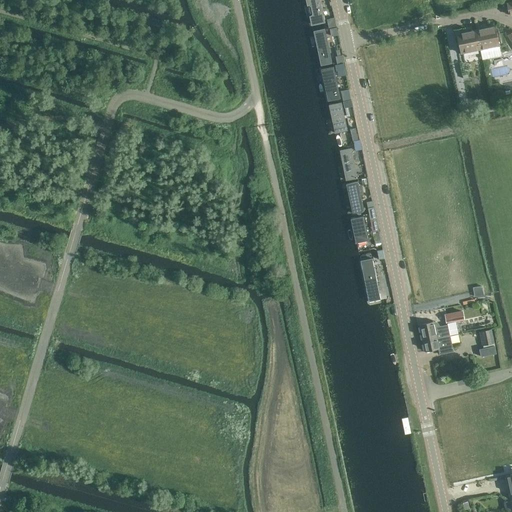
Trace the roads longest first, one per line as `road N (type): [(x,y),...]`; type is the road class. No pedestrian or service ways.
road 1 (tertiary): [(446,511),(338,0)]
road 2 (track): [(511,22),(493,10),(348,45)]
